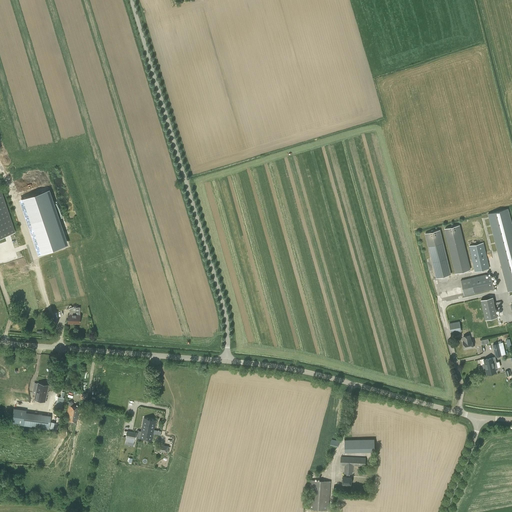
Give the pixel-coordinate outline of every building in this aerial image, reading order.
[(0,237),(15,232),(0,187),(0,237)] [(511,225),(508,209),(488,214),(508,291),(511,290),(511,225)] [(54,214),(30,222),(40,252),(63,244),(54,214)] [(470,269),(459,225),(445,229),(455,273),(456,273),(458,272),(468,270),(469,270),(470,269)] [(27,245),(32,243),(27,228),(21,230),(27,245)] [(439,230),(425,234),(436,277),(450,274),(439,230)] [(469,246),(475,271),(489,268),(483,243),(469,246)] [(461,280),(464,296),(494,288),(490,275),(485,276),(485,274),(461,280)] [(497,317),(493,297),(481,300),(485,320),(497,317)] [(79,323),(80,315),(68,314),(67,323),(79,323)] [(451,334),(461,332),(459,321),(449,323),(451,334)] [(464,341),(463,341),(464,349),(473,347),(471,339),(470,340),(469,335),(463,336),(464,341)] [(492,345),(495,357),(503,355),(502,351),(503,351),(502,345),(499,346),(498,343),(492,345)] [(496,372),(492,358),(484,360),(487,374),(496,372)] [(38,383),(35,383),(34,383),(33,387),(34,389),(36,389),(34,399),(44,401),(48,385),(38,383)] [(57,397),(56,406),(62,407),(64,398),(57,397)] [(69,402),(66,419),(77,421),(79,407),(72,406),(73,402),(69,402)] [(26,410),(14,408),(12,423),(36,427),(38,414),(26,412),(26,410)] [(143,423),(141,431),(139,431),(137,437),(152,440),(156,420),(147,418),(146,424),(143,423)] [(136,432),(127,431),(126,439),(135,441),(136,432)] [(338,447),(339,441),(331,439),(330,445),(338,447)] [(344,440),(344,452),(374,452),(374,440),(344,440)] [(168,446),(159,444),(158,451),(167,453),(168,446)] [(341,457),(340,465),(344,465),(344,473),(352,474),(353,466),(365,466),(366,458),(341,457)] [(350,484),(351,477),(343,476),(343,484),(350,484)] [(310,480),(308,509),(329,510),(331,481),(310,480)]
